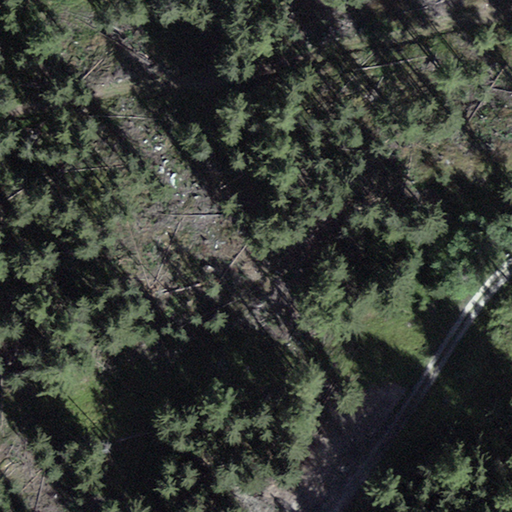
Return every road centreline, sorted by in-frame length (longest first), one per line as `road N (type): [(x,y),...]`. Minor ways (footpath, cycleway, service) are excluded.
road 1 (track): [(511,22),(413,20),(281,32),(0,110)]
road 2 (track): [(511,264),(468,311),(427,378),(322,511)]
